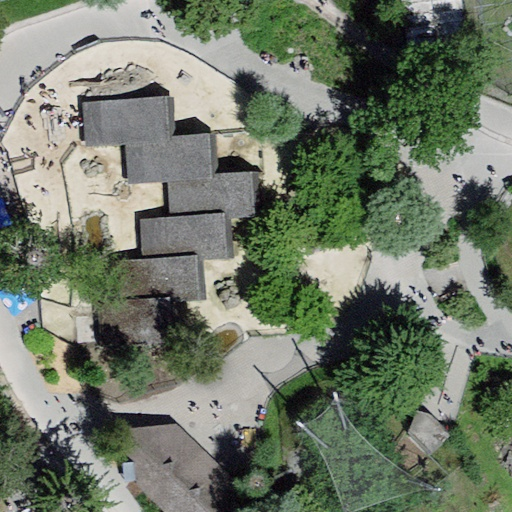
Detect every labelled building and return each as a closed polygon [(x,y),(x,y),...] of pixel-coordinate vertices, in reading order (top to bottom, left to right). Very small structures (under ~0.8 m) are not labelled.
[(162,108),(77,111),(78,153),(118,152),(164,151),(162,108)] [(201,149),(164,151),(118,152),(119,193),(166,192),(203,190),(201,149)] [(246,189),(203,190),(166,192),(167,231),(212,230),(218,230),(247,229),(246,189)] [(220,269),(218,230),(212,230),(167,231),(137,232),(138,272),(190,270),(220,269)] [(192,313),(190,270),(138,272),(106,273),(107,316),(166,314),(192,313)] [(167,362),(166,314),(107,316),(75,317),(76,365),(167,362)] [(457,435),(413,403),(410,431),(429,451),(457,435)] [(168,435),(114,447),(115,491),(140,511),(243,511),(244,509),(168,435)]
